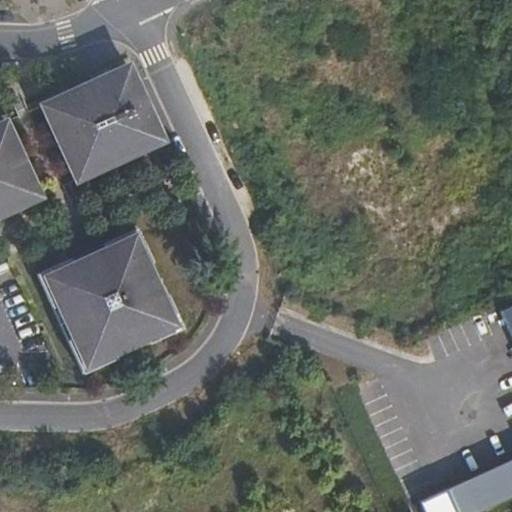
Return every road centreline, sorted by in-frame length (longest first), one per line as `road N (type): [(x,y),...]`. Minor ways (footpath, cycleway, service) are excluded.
road 1 (residential): [(0,424),(113,427),(208,380),(246,310),(251,255),(131,5)]
road 2 (unclassified): [(0,42),(66,37),(131,5)]
